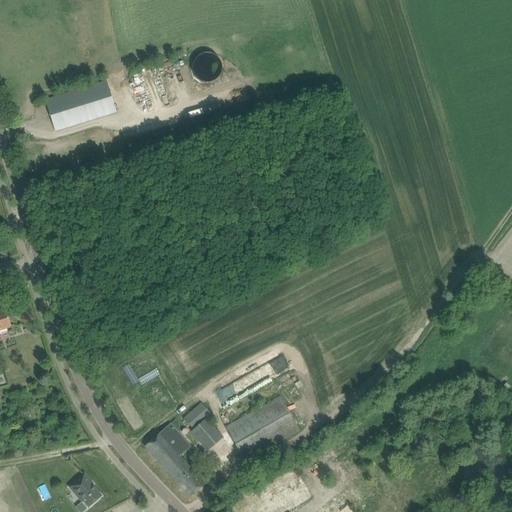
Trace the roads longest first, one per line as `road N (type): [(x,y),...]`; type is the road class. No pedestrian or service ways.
road 1 (tertiary): [(180,511),(93,406),(0,131)]
road 2 (track): [(511,204),(418,329)]
